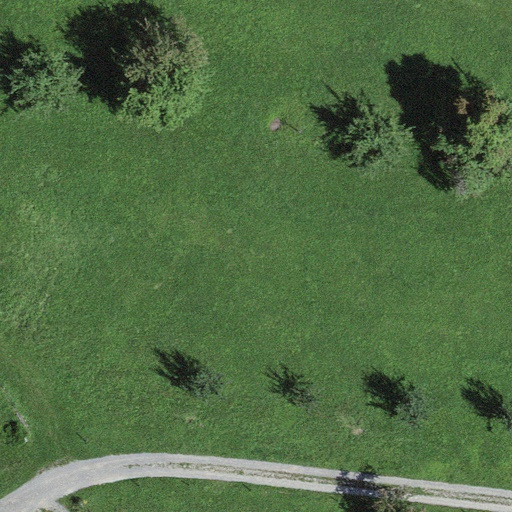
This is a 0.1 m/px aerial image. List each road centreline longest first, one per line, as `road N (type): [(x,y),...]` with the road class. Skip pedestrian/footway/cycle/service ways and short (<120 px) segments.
road 1 (track): [(6,511),(76,477),(142,466),(511,500)]
road 2 (track): [(76,477),(33,395),(0,365)]
